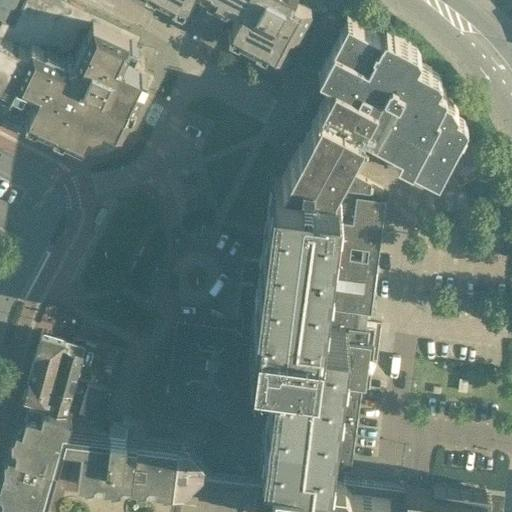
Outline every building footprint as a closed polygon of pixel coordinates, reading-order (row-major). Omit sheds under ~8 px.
[(0,0),(0,16),(13,23),(23,0),(0,0)] [(0,105),(25,117),(22,123),(78,149),(86,151),(92,152),(100,151),(106,149),(114,145),(119,141),(122,138),(124,135),(127,131),(146,89),(147,89),(155,71),(147,68),(146,67),(143,65),(141,62),(138,59),(137,56),(136,52),(135,48),(136,44),(137,41),(137,40),(141,32),(129,27),(71,0),(23,0),(13,23),(0,16),(0,105)] [(166,0),(172,3),(173,0),(185,0),(187,1),(187,0),(226,0),(234,4),(239,11),(232,24),(240,29),(241,33),(239,38),(256,47),(260,39),(267,43),(268,47),(268,48),(277,53),(288,33),(295,37),(311,7),(296,0),(166,0)] [(350,149),(361,128),(413,155),(410,162),(409,161),(408,162),(437,178),(443,167),(462,131),(465,126),(452,119),(458,109),(450,97),(443,93),(445,90),(444,87),(437,83),(439,80),(426,73),(430,67),(431,67),(431,66),(417,58),(418,55),(405,48),(409,42),(410,43),(410,42),(393,33),(386,29),(383,30),(381,34),(347,16),(318,71),(333,79),(306,129),(302,137),(281,176),(333,183),(334,175),(340,175),(341,167),(342,165),(345,158),(350,149)] [(451,171),(480,154),(472,143),(462,131),(443,167),(451,171)] [(361,384),(367,341),(368,328),(353,326),(339,324),(342,308),(355,309),(371,311),(372,296),(385,198),(356,194),(352,221),(332,218),(336,187),(369,191),(371,180),(360,175),(356,173),(342,165),(341,167),(340,175),(334,175),(333,183),(281,176),(273,175),(262,258),(259,258),(259,259),(250,258),(249,258),(249,257),(244,256),(243,260),(246,260),(244,277),(239,277),(239,280),(243,280),(239,312),(236,312),(236,314),(242,315),(242,319),(240,331),(235,331),(235,324),(176,316),(175,320),(171,352),(166,389),(174,393),(175,391),(222,416),(221,418),(229,421),(229,418),(230,414),(245,416),(244,420),(246,420),(246,419),(264,422),(257,475),(255,493),(255,494),(253,508),(278,511),(286,511),(400,511),(402,500),(402,499),(403,493),(404,484),(381,481),(343,477),(345,467),(350,468),(350,467),(361,384)] [(76,374),(84,344),(72,340),(41,330),(34,357),(31,365),(22,396),(66,410),(76,374)] [(107,359),(111,345),(99,341),(99,342),(97,341),(93,355),(107,359)] [(119,372),(120,368),(119,368),(126,349),(115,346),(111,345),(107,359),(106,361),(104,370),(91,366),(87,377),(76,374),(66,410),(96,420),(104,395),(110,397),(111,397),(113,389),(116,381),(117,377),(119,372)] [(191,441),(189,441),(147,435),(136,434),(137,430),(130,423),(124,422),(110,420),(109,430),(100,429),(100,422),(96,420),(66,410),(22,396),(15,421),(14,421),(13,425),(9,437),(9,440),(8,446),(7,446),(0,470),(0,511),(180,511),(182,496),(183,491),(211,475),(212,469),(191,441)] [(235,472),(218,470),(217,474),(234,476),(252,479),(253,474),(235,472)] [(486,511),(490,486),(432,479),(432,483),(431,482),(407,480),(405,479),(404,484),(403,493),(402,499),(402,500),(400,511),(486,511)]
